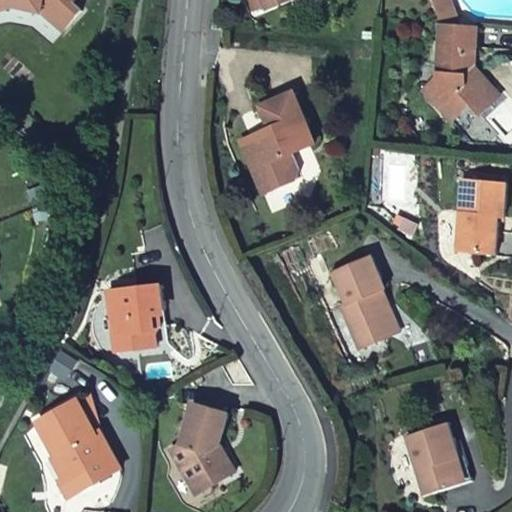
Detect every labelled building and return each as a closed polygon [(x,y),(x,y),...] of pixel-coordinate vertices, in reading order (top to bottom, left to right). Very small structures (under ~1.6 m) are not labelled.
[(0,0),(0,9),(14,5),(8,0),(0,0)] [(8,0),(14,5),(44,10),(54,24),(76,7),(71,0),(8,0)] [(266,5),(278,0),(249,0),(253,10),(266,5)] [(268,10),(294,0),(278,0),(266,5),(268,10)] [(486,80),(473,66),(470,68),(466,63),(475,56),(477,26),(441,23),(436,76),(420,89),(449,121),(468,104),(478,115),(495,100),(480,85),(486,80)] [(480,85),(495,100),(500,95),(486,80),(480,85)] [(275,135),(266,138),(260,134),(242,141),(260,185),(277,179),(280,188),(298,181),(300,168),(294,153),(318,144),(296,93),(264,107),(273,129),(275,135)] [(273,129),(260,134),(266,138),(275,135),(273,129)] [(462,179),(456,251),(471,252),(495,254),(496,232),(498,217),(504,217),(507,183),(462,179)] [(391,326),(378,294),(385,292),(387,290),(375,259),(335,276),(348,307),(343,309),(361,352),(384,342),(391,326)] [(162,284),(108,290),(111,316),(114,315),(116,333),(113,333),(116,351),(157,346),(155,327),(153,314),(162,313),(164,308),(162,284)] [(403,334),(385,292),(378,294),(391,326),(384,342),(403,334)] [(153,314),(155,327),(163,326),(162,313),(153,314)] [(39,422),(57,456),(53,458),(64,477),(78,469),(89,463),(99,481),(122,468),(102,431),(97,434),(79,400),(39,422)] [(194,403),(182,443),(171,449),(192,485),(212,474),(217,483),(236,472),(225,452),(221,454),(218,449),(220,443),(229,414),(194,403)] [(409,438),(427,498),(464,486),(457,462),(462,461),(461,458),(457,444),(450,425),(409,438)] [(475,482),(467,456),(461,458),(462,461),(457,462),(464,486),(475,482)] [(99,481),(89,463),(78,469),(88,487),(99,481)] [(196,494),(217,483),(212,474),(192,485),(196,494)]
